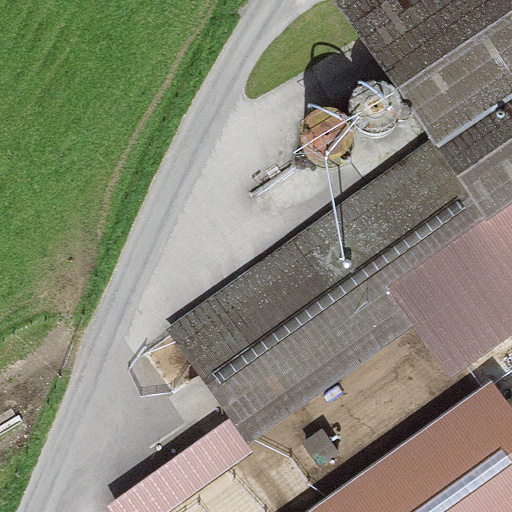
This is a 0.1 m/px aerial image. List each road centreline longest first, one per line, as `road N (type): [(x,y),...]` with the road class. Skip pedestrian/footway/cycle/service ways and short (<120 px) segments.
road 1 (unclassified): [(24,511),(75,378),(269,0)]
road 2 (track): [(192,511),(302,443),(511,353)]
